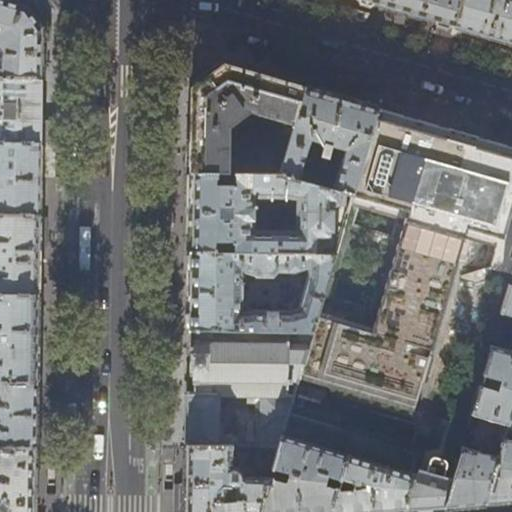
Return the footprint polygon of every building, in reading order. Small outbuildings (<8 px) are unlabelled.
[(3,1),(0,0),(0,78),(41,79),(42,48),(42,29),(27,8),(3,1)] [(359,0),(403,13),(453,27),(460,0),(359,0)] [(511,0),(460,0),(453,27),(487,37),(511,44),(511,0)] [(279,173),(305,88),(256,74),(223,65),(191,88),(190,124),(190,173),(279,173)] [(0,143),(40,144),(41,114),(41,86),(41,79),(0,78),(0,143)] [(352,195),(377,109),(336,97),(305,88),(279,173),(352,195)] [(414,120),(377,109),(352,195),(349,204),(405,220),(372,332),(432,350),(465,238),(497,247),(490,269),(511,275),(511,147),(470,136),(414,120)] [(0,143),(0,214),(39,216),(40,184),(40,144),(0,143)] [(352,195),(279,173),(190,173),(189,212),(188,251),(317,253),(317,240),(324,240),(326,241),(327,240),(328,240),(329,239),(331,238),(331,236),(331,204),(349,205),(349,204),(352,195)] [(0,295),(38,296),(39,256),(39,216),(0,214),(0,295)] [(317,253),(188,251),(188,301),(187,330),(196,330),(313,332),(335,253),(317,253)] [(511,275),(501,315),(511,318),(511,275)] [(0,383),(37,384),(38,320),(38,296),(0,295),(0,383)] [(313,332),(196,330),(196,342),(194,342),(194,349),(192,349),(191,375),(194,375),(193,382),(195,382),(195,392),(186,393),(186,419),(185,445),(236,446),(237,438),(216,438),(217,396),(263,396),(262,446),(279,446),(282,435),(288,414),(293,396),(313,332)] [(504,440),(511,413),(511,353),(491,347),(472,416),(501,424),(496,442),(486,439),(481,453),(462,447),(445,508),(464,506),(486,505),(504,440)] [(0,383),(0,448),(36,449),(36,415),(37,384),(0,383)] [(301,386),(297,397),(321,405),(325,393),(301,386)] [(236,446),(185,445),(185,477),(184,511),(391,511),(406,511),(422,454),(412,451),(320,424),(316,437),(321,443),(341,449),(339,453),(282,435),(279,446),(262,446),(256,446),(255,465),(238,465),(238,469),(235,468),(232,467),(230,467),(230,461),(243,460),(243,446),(236,446)] [(422,454),(406,511),(426,509),(445,508),(462,447),(467,432),(438,426),(435,437),(418,432),(412,451),(422,454)] [(511,442),(504,440),(486,505),(511,502),(511,442)] [(34,511),(35,494),(36,449),(0,448),(0,511),(34,511)]
